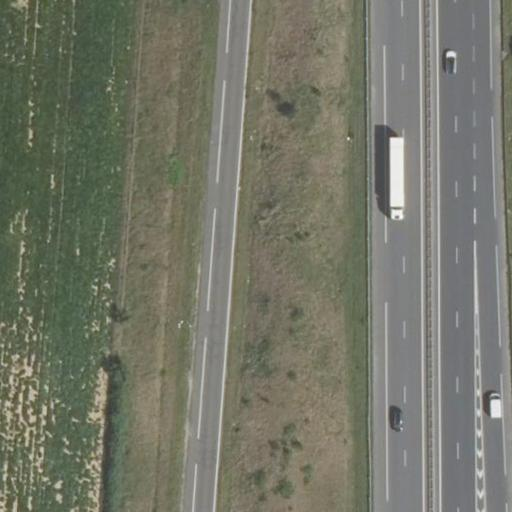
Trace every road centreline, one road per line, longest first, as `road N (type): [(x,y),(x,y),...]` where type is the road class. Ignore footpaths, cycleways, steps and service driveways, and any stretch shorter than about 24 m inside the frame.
road 1 (motorway): [(239,0),(202,511)]
road 2 (motorway): [(398,0),(402,511)]
road 3 (motorway): [(487,511),(456,240)]
road 4 (motorway): [(458,511),(456,240)]
road 5 (motorway): [(456,240),(454,0)]
